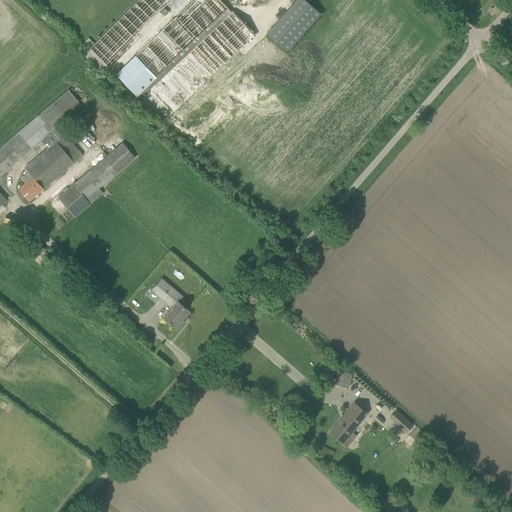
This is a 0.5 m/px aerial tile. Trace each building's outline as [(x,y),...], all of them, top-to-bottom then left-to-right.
[(134,36),(158,12),(163,7),(155,0),(137,0),(95,43),(95,44),(90,48),(89,50),(105,66),(109,61),(114,66),(134,45),(130,40),(134,36)] [(194,0),(134,57),(155,79),(140,94),(166,121),(253,38),(220,3),(223,0),(194,0)] [(320,13),(305,0),(296,0),(267,33),(286,51),(320,13)] [(140,94),(155,79),(134,57),(116,74),(137,97),(140,94)] [(0,175),(47,135),(54,143),(24,169),(28,173),(20,179),(24,184),(18,190),(28,202),(43,189),(83,155),(58,126),(81,107),(68,92),(0,148),(0,175)] [(85,199),(134,158),(122,144),(57,198),(74,218),(90,205),(85,199)] [(25,252),(33,261),(45,250),(36,241),(34,243),(31,240),(25,246),(28,249),(25,252)] [(172,307),(164,317),(177,328),(183,321),(181,320),(189,311),(178,302),(182,297),(161,279),(152,290),(172,307)] [(349,372),(338,370),(334,384),(344,387),(348,388),(352,375),(352,373),(349,372)] [(354,403),(330,432),(346,446),(356,435),(351,431),(367,413),(354,403)] [(401,416),(395,422),(406,432),(412,425),(401,416)]
